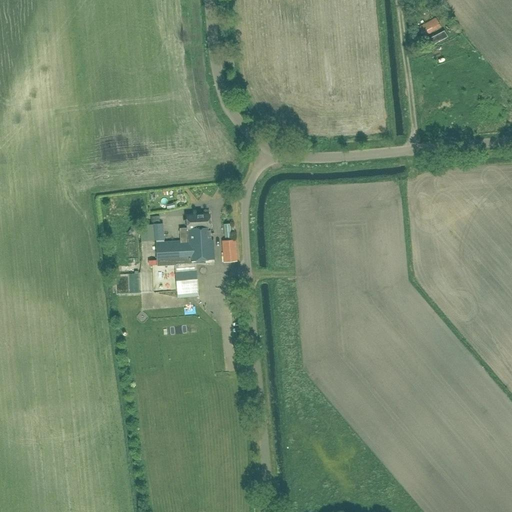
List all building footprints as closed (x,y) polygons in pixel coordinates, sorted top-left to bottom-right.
[(414,16),(426,13),(422,0),(410,4),(414,16)] [(423,37),(441,28),(436,18),(418,27),(423,37)] [(444,31),(425,40),(429,47),(447,37),(444,31)] [(186,228),(179,228),(179,241),(187,241),(210,240),(209,228),(210,228),(209,215),(186,216),(186,228)] [(162,224),(139,226),(140,242),(163,241),(162,224)] [(223,262),(236,261),(234,239),(231,240),(230,224),(224,224),(225,241),(222,241),(223,262)] [(129,237),(130,256),(140,256),(139,237),(129,237)] [(179,241),(155,243),(156,263),(156,265),(189,263),(189,261),(213,260),(212,240),(210,240),(187,241),(179,241)] [(141,271),(142,292),(153,292),(152,270),(141,271)] [(196,280),(176,282),(177,298),(198,297),(196,280)]
